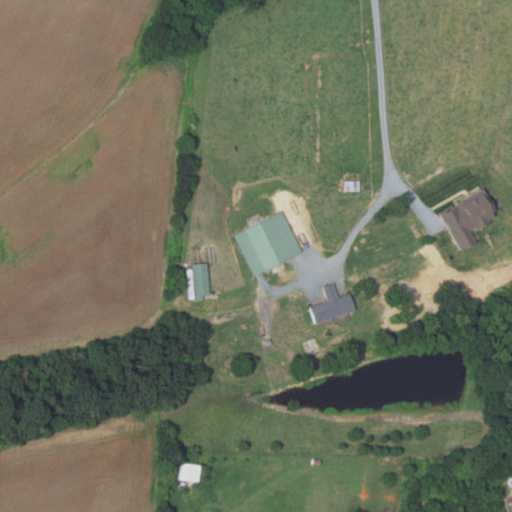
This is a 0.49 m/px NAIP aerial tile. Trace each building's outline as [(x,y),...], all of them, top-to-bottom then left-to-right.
[(341,191),(341,180),(357,180),(357,191),(341,191)] [(480,188),(491,209),(487,211),(490,216),(484,219),(485,221),(472,228),(471,227),(465,230),(472,241),(457,250),(436,212),(480,188)] [(299,252),(251,277),(230,234),(278,210),(299,252)] [(209,294),(202,295),(203,301),(194,302),(191,264),(206,263),(209,294)] [(315,323),(309,306),(326,300),(322,286),(332,283),(337,296),(348,292),(354,310),(315,323)] [(196,481),(174,478),(176,462),(198,465),(196,481)]
